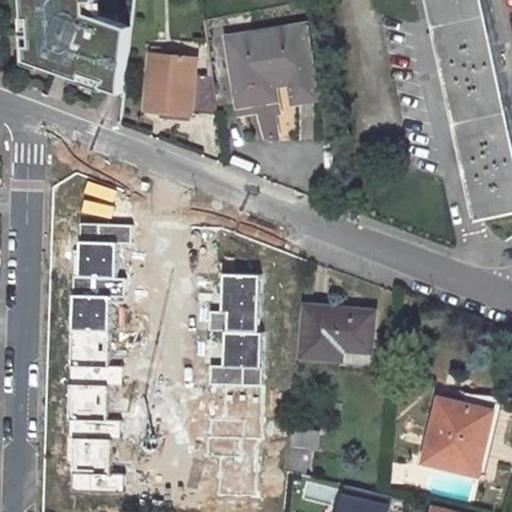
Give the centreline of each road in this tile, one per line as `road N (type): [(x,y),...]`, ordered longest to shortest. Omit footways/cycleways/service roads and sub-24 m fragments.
road 1 (residential): [(31,113),(511,299)]
road 2 (residential): [(31,113),(19,511)]
